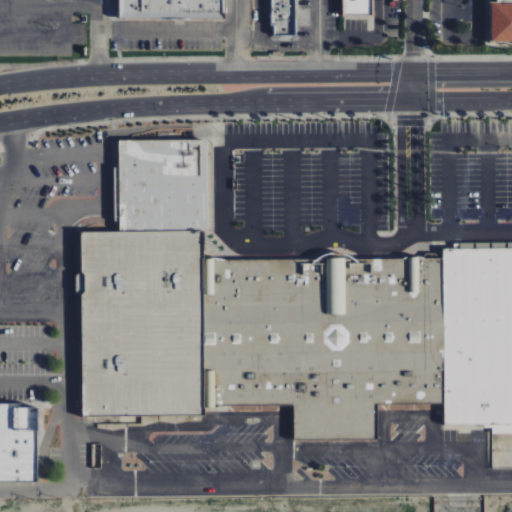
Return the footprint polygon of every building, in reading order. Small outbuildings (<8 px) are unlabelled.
[(116,0),(116,19),(225,21),(224,0),(116,0)] [(269,0),(270,36),(295,36),(294,0),(269,0)] [(340,0),(341,16),(369,16),(369,0),(340,0)] [(511,0),(494,0),(494,1),(487,1),(487,42),(511,42),(511,0)] [(204,225),(204,139),(113,139),(114,225),(204,225)] [(114,225),(78,226),(78,408),(289,408),(290,437),(373,436),(373,402),(438,402),(439,424),(511,423),(511,243),(442,244),(442,257),(204,258),(204,225),(114,225)] [(0,398),(0,483),(37,483),(35,398),(0,398)] [(511,433),(511,425),(492,426),(492,434),(511,433)]
